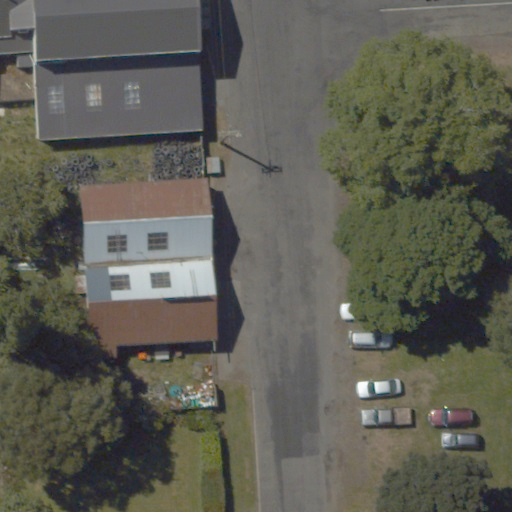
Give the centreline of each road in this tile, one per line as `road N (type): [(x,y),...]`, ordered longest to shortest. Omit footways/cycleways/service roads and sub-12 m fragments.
road 1 (residential): [(272,20),(301,511)]
road 2 (residential): [(511,4),(272,20)]
